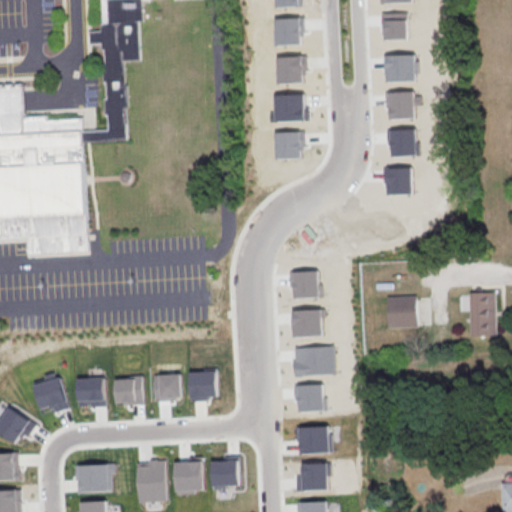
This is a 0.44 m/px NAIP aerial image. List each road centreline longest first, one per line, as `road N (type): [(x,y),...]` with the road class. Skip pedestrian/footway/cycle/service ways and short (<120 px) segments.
road 1 (residential): [(260,425),(68,437),(51,455),(50,511),(267,445),(260,425)]
road 2 (residential): [(350,117),(345,162),(332,181),(275,220),(255,253),(260,425)]
road 3 (residential): [(329,0),(334,88),(350,117)]
